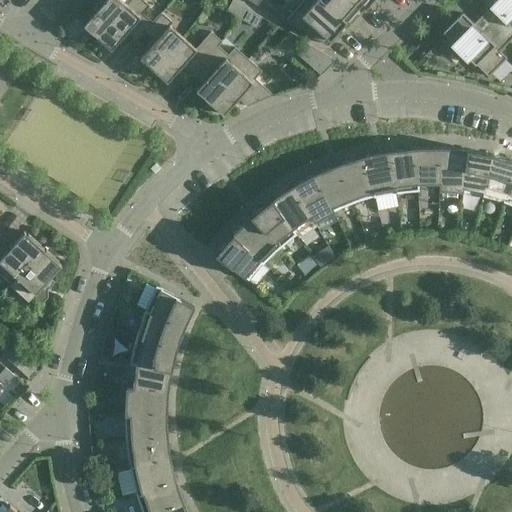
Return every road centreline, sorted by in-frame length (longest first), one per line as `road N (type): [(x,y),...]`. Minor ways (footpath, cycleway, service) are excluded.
road 1 (residential): [(210,144),(23,35)]
road 2 (residential): [(511,114),(444,95),(332,96)]
road 3 (residential): [(110,251),(72,344),(58,407)]
road 4 (residential): [(210,144),(167,178),(110,251)]
road 5 (residential): [(332,96),(426,0)]
road 6 (residential): [(0,174),(110,251)]
road 7 (residential): [(332,96),(283,108),(210,144)]
